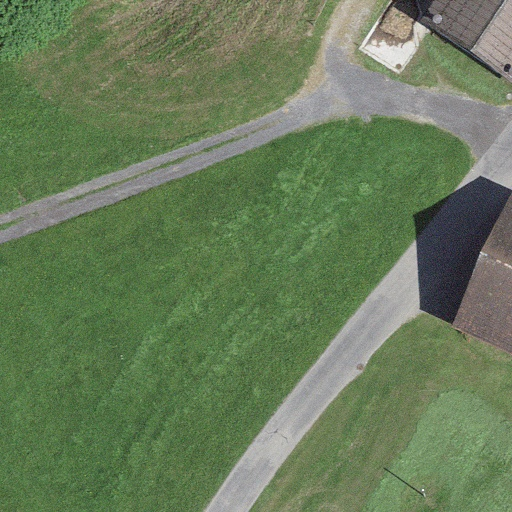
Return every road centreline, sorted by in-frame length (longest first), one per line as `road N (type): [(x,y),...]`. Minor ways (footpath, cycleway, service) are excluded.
road 1 (track): [(0,232),(383,93),(455,99),(511,129)]
road 2 (unclassified): [(511,137),(280,427),(225,511)]
